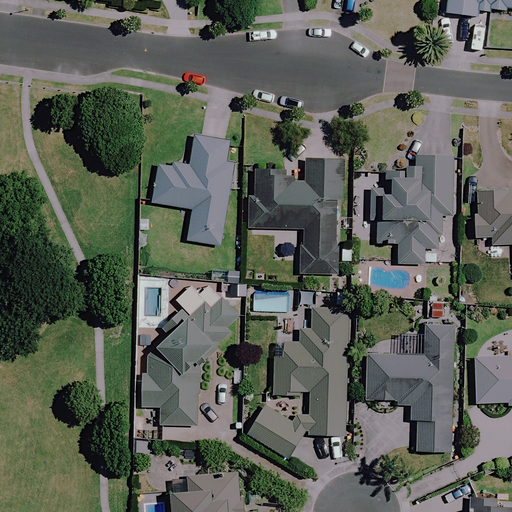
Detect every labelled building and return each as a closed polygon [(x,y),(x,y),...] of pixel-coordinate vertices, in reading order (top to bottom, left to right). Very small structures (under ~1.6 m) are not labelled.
[(511,0),(443,0),(443,15),(476,17),(476,9),(511,11),(511,0)] [(227,143),(190,138),(185,169),(157,165),(151,206),(189,211),(184,243),(218,248),(230,165),(224,164),(227,143)] [(374,216),(374,245),(394,245),(394,265),(420,265),(421,252),(437,252),(437,232),(449,232),(450,158),(411,158),(411,178),(382,178),(382,190),(369,190),(368,216),(374,216)] [(302,161),(302,171),(302,184),(282,184),(283,171),(247,170),(246,229),(296,230),(295,275),(333,276),(335,201),(338,201),(339,162),(302,161)] [(511,191),(470,192),(471,239),(487,239),(487,246),(511,246),(511,191)] [(157,409),(155,444),(192,446),(194,412),(197,364),(230,334),(225,328),(235,318),(217,298),(206,308),(201,302),(155,345),(154,360),(145,359),(144,376),(141,376),(139,408),(151,409),(157,409)] [(302,436),(341,438),(347,311),(308,309),(307,329),(294,328),(293,344),(281,344),(281,355),(260,354),(257,410),(245,435),(291,458),(302,436)] [(363,355),(362,403),(390,404),(390,408),(406,409),(406,426),(412,426),(412,455),(449,456),(453,327),(420,326),(419,356),(363,355)] [(511,358),(470,360),(472,406),(504,405),(504,410),(511,410),(511,358)] [(174,511),(256,511),(256,507),(240,508),(238,475),(173,479),(174,511)] [(508,511),(509,503),(476,501),(476,510),(461,510),(461,511),(508,511)]
